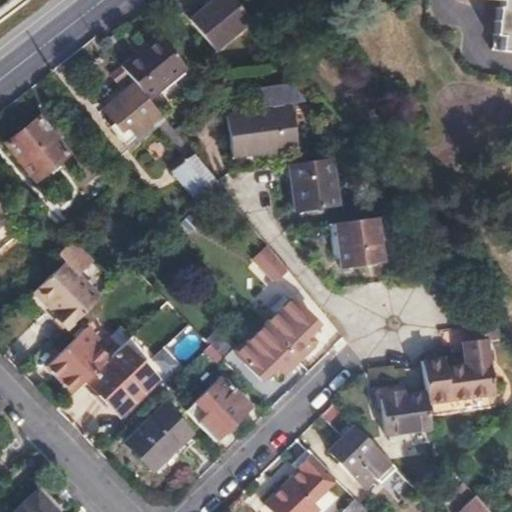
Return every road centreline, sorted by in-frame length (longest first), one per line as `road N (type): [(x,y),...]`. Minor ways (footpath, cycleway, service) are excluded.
road 1 (residential): [(216,511),(371,353),(245,205)]
road 2 (residential): [(0,385),(123,511)]
road 3 (residential): [(0,79),(102,0)]
